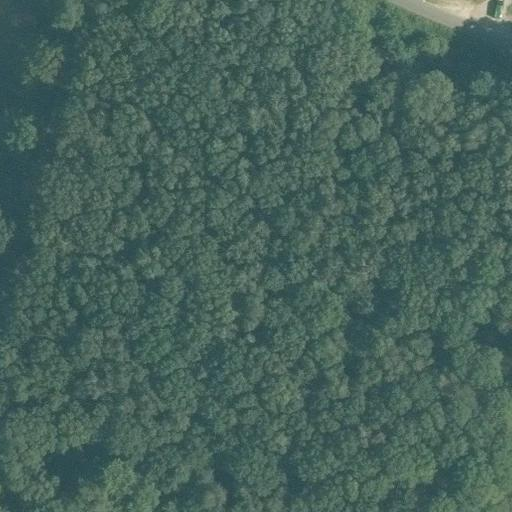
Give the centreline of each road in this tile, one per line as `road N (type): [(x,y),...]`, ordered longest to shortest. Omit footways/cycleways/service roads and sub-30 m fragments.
road 1 (unclassified): [(0,287),(96,0)]
road 2 (unclassified): [(511,43),(398,0)]
